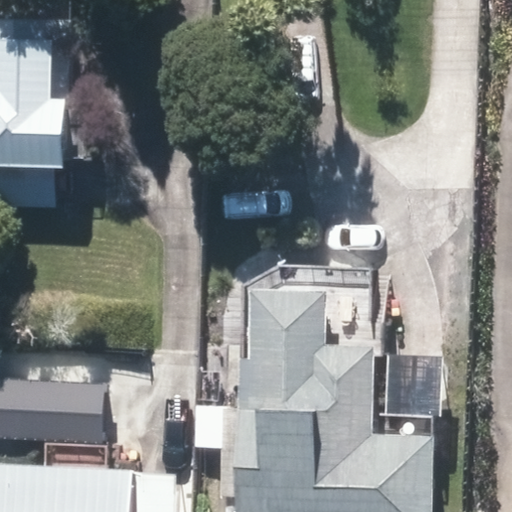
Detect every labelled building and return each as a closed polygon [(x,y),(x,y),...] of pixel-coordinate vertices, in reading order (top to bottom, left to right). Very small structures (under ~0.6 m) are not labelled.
[(0,152),(100,156),(100,85),(86,84),(88,12),(0,10),(0,152)] [(399,343),(352,341),(353,284),(277,282),(274,354),(261,354),(260,404),(232,404),(229,488),(259,488),(257,511),(462,511),(465,428),(395,426),(399,343)] [(469,294),(409,291),(403,418),(463,421),(469,294)] [(108,386),(0,380),(0,435),(106,441),(108,386)] [(0,459),(0,511),(188,511),(191,471),(0,459)]
